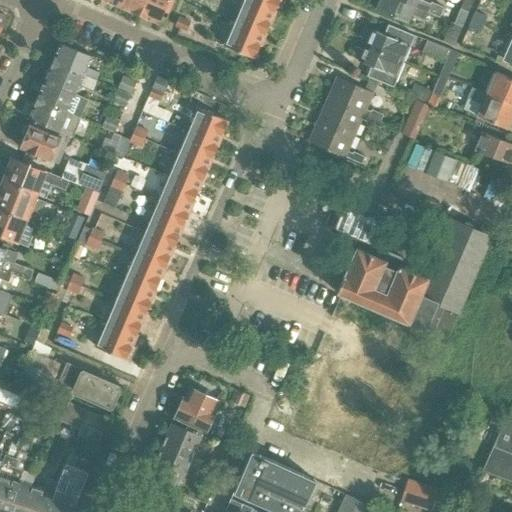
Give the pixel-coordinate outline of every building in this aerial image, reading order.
[(122,0),(119,6),(139,15),(145,0),(122,0)] [(145,0),(139,15),(158,23),(168,0),(145,0)] [(234,23),(263,35),(273,13),(243,0),(234,23)] [(243,0),(273,13),(278,0),(243,0)] [(378,0),(375,9),(406,22),(409,14),(423,20),(427,12),(397,0),(378,0)] [(397,0),(427,12),(437,17),(441,7),(429,2),(429,3),(420,0),(397,0)] [(472,0),(462,0),(459,9),(468,12),(472,0)] [(453,23),(462,27),(468,12),(459,9),(453,23)] [(475,11),(471,19),(484,24),(487,16),(475,11)] [(179,17),(175,27),(179,29),(186,32),(187,31),(191,22),(179,17)] [(480,32),(484,24),(471,19),(468,27),(480,32)] [(453,23),(450,22),(442,41),(454,46),(462,27),(453,23)] [(224,46),(253,58),(263,35),(234,23),(224,46)] [(359,37),(367,41),(365,46),(404,62),(415,35),(388,24),(384,34),(372,29),(372,30),(363,26),(359,37)] [(511,37),(503,58),(511,62),(511,37)] [(451,50),(427,40),(422,52),(446,62),(451,50)] [(60,43),(52,62),(84,76),(95,81),(99,73),(88,68),(92,57),(60,43)] [(359,61),(371,66),(367,76),(394,87),(404,62),(365,46),(363,50),(355,46),(351,57),(359,60),(359,61)] [(451,50),(446,62),(439,77),(447,81),(459,53),(451,50)] [(52,62),(44,80),(76,94),(80,85),(91,90),(92,88),(95,81),(84,76),(52,62)] [(511,77),(497,71),(487,94),(511,104),(511,77)] [(117,90),(130,96),(136,81),(123,76),(117,90)] [(432,93),(431,93),(427,104),(436,107),(447,81),(439,77),(432,93)] [(157,78),(148,97),(160,102),(163,94),(168,82),(157,78)] [(372,94),(334,78),(325,100),(378,123),(382,114),(370,109),(369,111),(366,109),(372,94)] [(44,80),(35,100),(80,119),(88,99),(76,94),(44,80)] [(422,83),(415,98),(426,103),(433,88),(422,83)] [(130,96),(117,90),(112,103),(125,108),(130,96)] [(471,90),(467,99),(482,106),(478,115),(508,127),(511,116),(511,104),(487,94),(486,96),(471,90)] [(35,100),(27,118),(32,121),(70,137),(72,138),(80,119),(35,100)] [(147,100),(142,111),(155,117),(155,118),(167,123),(170,115),(162,111),(164,108),(158,106),(159,105),(147,100)] [(378,123),(325,100),(315,124),(353,140),(361,120),(364,122),(364,123),(376,128),(378,123)] [(416,139),(420,129),(429,107),(415,101),(402,134),(416,139)] [(227,120),(198,108),(188,131),(217,143),(227,120)] [(106,116),(101,128),(115,133),(119,121),(106,116)] [(23,139),(19,147),(58,164),(70,137),(32,121),(30,125),(29,124),(28,127),(24,127),(21,134),(23,139)] [(353,140),(315,124),(307,142),(360,165),(364,157),(352,152),(351,153),(348,151),(353,140)] [(136,126),(133,135),(144,139),(147,130),(136,126)] [(217,143),(188,131),(178,154),(207,166),(217,143)] [(511,144),(482,132),(474,151),(508,164),(511,156),(511,144)] [(122,136),(115,154),(124,157),(129,143),(141,147),(144,139),(133,135),(131,139),(122,136)] [(207,166),(178,154),(168,177),(197,190),(207,166)] [(61,178),(13,158),(8,169),(5,170),(3,176),(5,178),(4,180),(36,193),(46,197),(51,185),(65,190),(69,181),(61,178)] [(69,181),(98,193),(102,184),(105,177),(106,173),(69,158),(61,178),(69,181)] [(116,171),(112,180),(124,185),(128,175),(116,171)] [(197,190),(168,177),(159,200),(188,213),(197,190)] [(0,209),(25,220),(36,225),(46,203),(34,198),(36,193),(4,180),(0,188),(0,209)] [(112,180),(103,204),(114,209),(124,185),(112,180)] [(148,224),(164,231),(160,238),(174,244),(188,213),(159,200),(148,224)] [(0,236),(16,243),(25,220),(0,209),(0,236)] [(347,298),(406,325),(425,333),(426,331),(444,339),(490,237),(450,219),(424,277),(397,264),(400,258),(386,252),(382,259),(353,246),(333,292),(347,298)] [(148,224),(135,256),(164,268),(174,244),(160,238),(164,231),(148,224)] [(97,250),(104,233),(92,228),(92,229),(84,226),(71,257),(78,260),(84,245),(97,250)] [(0,247),(0,269),(9,273),(11,274),(28,281),(33,271),(14,263),(17,254),(0,247)] [(135,256),(125,279),(154,291),(164,268),(135,256)] [(0,269),(0,282),(1,281),(8,283),(11,274),(9,273),(0,269)] [(69,282),(81,287),(84,278),(72,273),(69,282)] [(46,277),(43,285),(55,290),(58,281),(46,277)] [(125,279),(115,302),(144,314),(154,291),(125,279)] [(81,287),(69,282),(60,305),(68,308),(73,294),(77,296),(81,287)] [(49,311),(56,295),(46,290),(39,307),(49,311)] [(115,302),(105,325),(134,337),(144,314),(115,302)] [(0,314),(18,322),(22,312),(0,303),(0,314)] [(69,337),(73,327),(61,322),(57,332),(69,337)] [(105,325),(103,331),(96,348),(125,360),(134,337),(105,325)] [(41,328),(35,343),(43,346),(49,331),(41,328)] [(0,358),(3,360),(3,358),(8,360),(11,353),(0,348),(0,358)] [(59,381),(75,388),(74,391),(118,410),(126,392),(82,373),(64,365),(47,358),(31,351),(25,365),(27,366),(22,377),(41,385),(47,373),(60,379),(59,381)] [(67,365),(65,364),(64,365),(82,373),(83,369),(68,363),(67,365)] [(2,421),(4,422),(3,425),(8,428),(16,409),(23,390),(0,380),(0,408),(6,411),(2,421)] [(23,390),(16,409),(11,422),(17,424),(26,404),(21,402),(25,393),(37,398),(42,386),(27,380),(23,390)] [(186,424),(201,431),(204,432),(218,401),(189,388),(184,398),(182,397),(173,418),(186,424)] [(66,404),(60,415),(72,421),(77,409),(69,405),(66,404)] [(88,416),(80,436),(95,443),(104,423),(88,416)] [(511,424),(504,422),(482,471),(511,481),(511,424)] [(183,429),(171,423),(153,464),(181,476),(201,431),(186,424),(183,429)] [(19,450),(0,507),(0,511),(23,511),(32,487),(31,487),(35,475),(22,471),(31,445),(22,442),(20,447),(19,450)] [(0,507),(19,450),(20,447),(11,444),(7,456),(5,455),(0,471),(0,507)] [(252,451),(233,492),(276,511),(301,511),(316,481),(252,451)] [(43,490),(32,487),(23,511),(48,511),(59,482),(65,463),(60,462),(54,480),(47,478),(43,490)] [(65,463),(59,482),(48,511),(71,511),(79,489),(81,490),(87,473),(65,463)] [(432,511),(439,491),(408,480),(401,502),(432,511)] [(134,511),(131,511),(130,511),(156,511),(163,494),(161,493),(164,487),(148,481),(137,511),(134,511)] [(176,511),(179,503),(172,500),(175,491),(164,487),(161,493),(163,494),(156,511),(176,511)] [(339,511),(343,511),(354,511),(359,497),(345,492),(339,511)] [(225,511),(250,511),(252,509),(241,504),(231,500),(225,511)]
